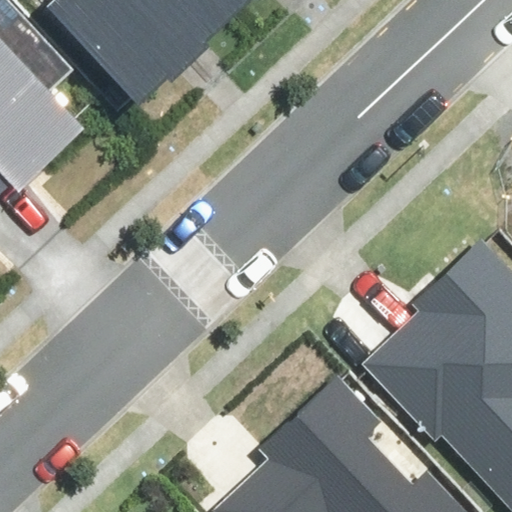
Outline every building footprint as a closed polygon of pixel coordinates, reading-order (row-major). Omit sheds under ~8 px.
[(183,73),(112,0),(49,0),(38,11),(138,115),(183,73)] [(227,31),(197,0),(112,0),(183,73),(227,31)] [(258,0),(197,0),(227,31),(258,0)] [(0,180),(15,196),(85,129),(0,39),(0,180)] [(433,296),(372,353),(511,499),(511,256),(481,224),(420,282),(433,296)] [(488,511),(434,456),(417,472),(381,435),(399,417),(339,355),(262,428),(275,441),(216,497),(230,511),(332,511),(335,510),(337,511),(488,511)]
